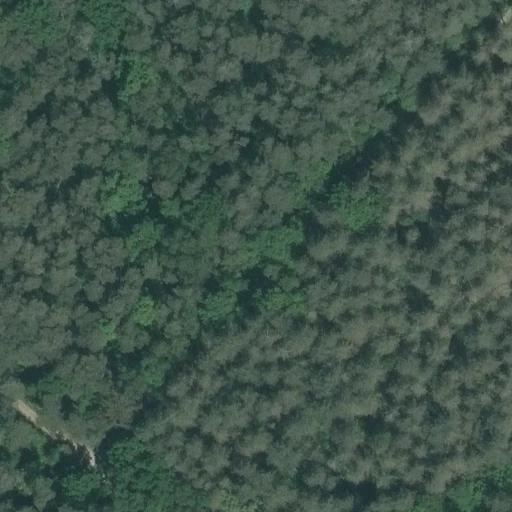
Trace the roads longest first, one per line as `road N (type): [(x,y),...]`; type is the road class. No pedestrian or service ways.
road 1 (unknown): [(95,467),(511,4)]
road 2 (track): [(0,392),(150,511)]
